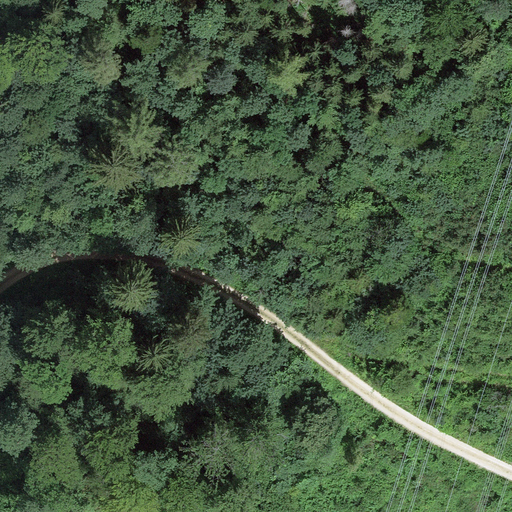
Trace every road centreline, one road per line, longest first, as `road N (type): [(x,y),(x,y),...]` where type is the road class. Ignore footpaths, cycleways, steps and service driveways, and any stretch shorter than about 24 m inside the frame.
road 1 (track): [(511,476),(409,426),(229,290),(168,263),(69,253),(0,284)]
road 2 (track): [(511,376),(334,345),(307,350)]
